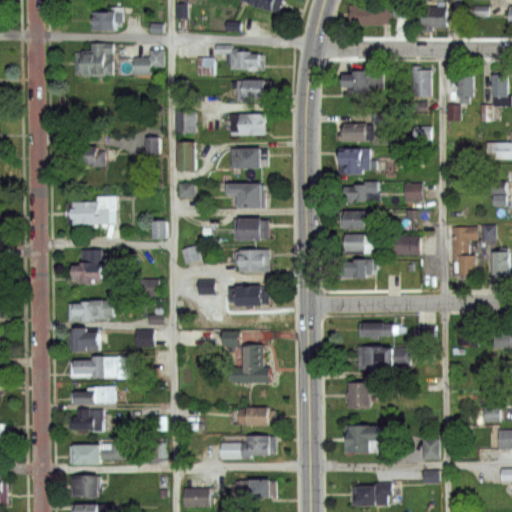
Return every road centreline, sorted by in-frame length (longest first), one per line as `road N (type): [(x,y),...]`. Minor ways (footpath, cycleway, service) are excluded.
road 1 (primary): [(310,511),(307,123),(324,0)]
road 2 (residential): [(42,511),(35,0)]
road 3 (residential): [(309,304),(511,301)]
road 4 (residential): [(511,49),(314,48)]
